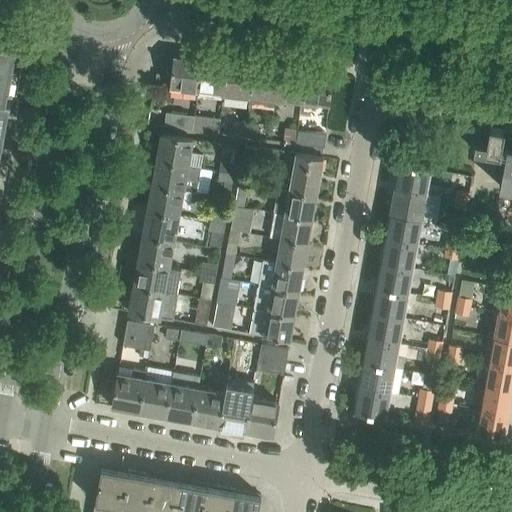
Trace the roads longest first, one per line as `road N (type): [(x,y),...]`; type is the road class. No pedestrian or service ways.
road 1 (residential): [(43,429),(110,36)]
road 2 (unclassified): [(305,475),(375,90)]
road 3 (residential): [(70,27),(0,409)]
road 4 (unclassified): [(305,475),(43,429)]
road 5 (unclassified): [(511,494),(400,493),(305,475)]
road 6 (residential): [(511,113),(375,90)]
road 7 (unclassified): [(511,33),(378,17)]
